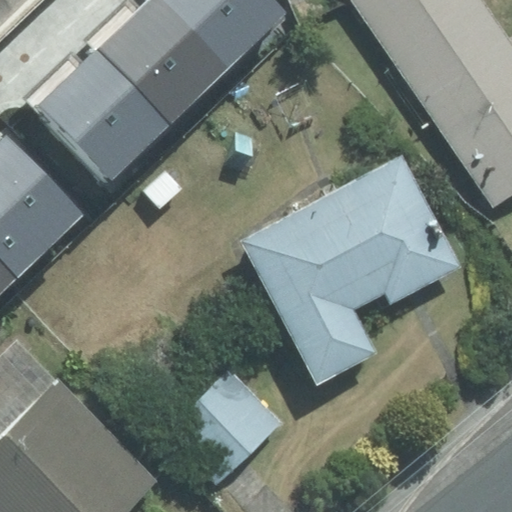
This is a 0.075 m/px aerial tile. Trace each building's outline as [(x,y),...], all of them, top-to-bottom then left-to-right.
[(272,0),(151,0),(41,108),(107,179),(286,15),(272,0)] [(337,0),(484,216),(511,197),(511,55),(474,0),(337,0)] [(4,146),(0,150),(0,296),(87,215),(4,146)] [(376,302),(452,276),(390,162),(215,256),(295,403),(374,361),(350,316),(376,302)] [(210,493),(280,425),(228,371),(156,438),(210,493)] [(121,511),(146,488),(46,385),(0,428),(0,511),(121,511)]
